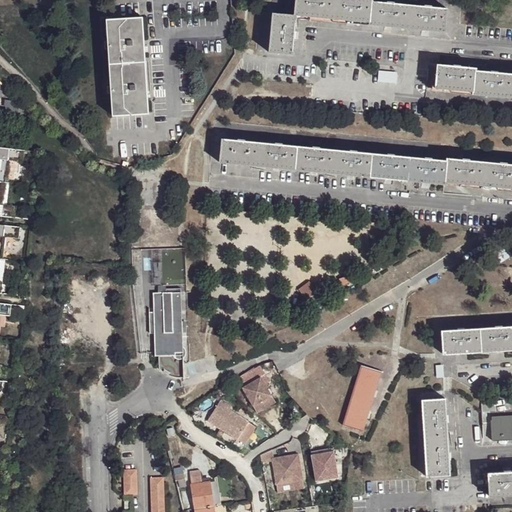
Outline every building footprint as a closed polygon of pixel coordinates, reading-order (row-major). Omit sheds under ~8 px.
[(335,21),(337,0),(298,0),(297,17),(300,19),(335,21)] [(371,25),(374,4),(374,1),(360,0),(337,0),(335,21),(371,25)] [(408,31),(411,8),(374,4),(371,25),(371,27),(407,30),(408,31)] [(411,8),(408,31),(448,35),(450,11),(411,8)] [(297,17),(276,16),(271,55),(296,57),(300,19),(297,17)] [(149,114),(143,17),(107,20),(108,41),(102,42),(103,49),(108,49),(110,85),(105,86),(105,93),(111,93),(112,116),(149,114)] [(474,94),(477,73),(477,71),(439,67),(438,90),(474,94)] [(508,100),(511,76),(509,76),(477,73),(474,94),(474,97),(508,100)] [(2,106),(16,108),(16,102),(3,100),(2,106)] [(257,168),(259,144),(224,141),(222,165),(257,168)] [(259,144),(257,168),(296,171),(299,147),(259,144)] [(24,150),(0,147),(0,181),(4,182),(9,182),(10,160),(23,161),(24,150)] [(299,147),(296,171),(335,175),(338,151),(299,147)] [(338,151),(335,175),(372,178),(374,154),(338,151)] [(374,154),(372,178),(409,181),(411,157),(374,154)] [(411,157),(409,181),(447,184),(447,181),(448,161),(411,157)] [(484,186),(486,163),(448,159),(448,161),(447,181),(484,186)] [(511,188),(511,164),(486,163),(484,186),(511,188)] [(0,181),(0,215),(14,217),(15,206),(1,205),(4,182),(0,181)] [(20,227),(0,224),(0,258),(4,260),(5,236),(19,238),(20,227)] [(301,289),(307,297),(319,288),(314,280),(301,289)] [(307,297),(301,301),(310,313),(328,302),(326,299),(328,297),(321,287),(319,288),(307,297)] [(157,292),(153,293),(153,312),(149,312),(149,333),(154,333),(154,356),(158,356),(159,368),(160,369),(161,370),(162,372),(164,373),(165,374),(166,374),(168,375),(169,376),(170,377),(172,377),(174,377),(175,377),(177,378),(179,378),(180,378),(182,378),(183,377),(182,358),(185,355),(185,354),(186,353),(186,352),(186,351),(185,350),(185,349),(184,348),(182,345),(180,292),(166,292),(157,292)] [(11,304),(0,303),(0,314),(10,315),(11,304)] [(511,354),(511,331),(482,333),(484,356),(511,354)] [(484,356),(482,333),(444,335),(445,358),(484,356)] [(343,425),(363,431),(380,372),(361,365),(343,425)] [(268,376),(246,391),(258,409),(276,397),(269,386),(273,383),(268,376)] [(224,403),(222,405),(233,412),(235,410),(224,403)] [(427,443),(450,441),(448,403),(425,404),(427,443)] [(222,405),(211,423),(240,442),(251,425),(233,412),(222,405)] [(511,442),(511,422),(492,424),(493,444),(511,442)] [(450,441),(427,443),(430,481),(453,479),(450,441)] [(299,456),(273,460),(276,487),(303,483),(299,456)] [(337,456),(311,459),(315,486),(341,482),(337,456)] [(137,468),(132,468),(122,469),(123,495),(132,495),(138,494),(137,468)] [(214,484),(204,486),(201,473),(192,474),(198,511),(202,511),(218,509),(214,484)] [(511,500),(511,475),(490,477),(492,501),(511,500)] [(168,511),(167,479),(153,480),(153,511),(168,511)] [(214,484),(218,509),(225,508),(221,483),(214,484)] [(133,511),(133,499),(123,500),(123,511),(133,511)]
